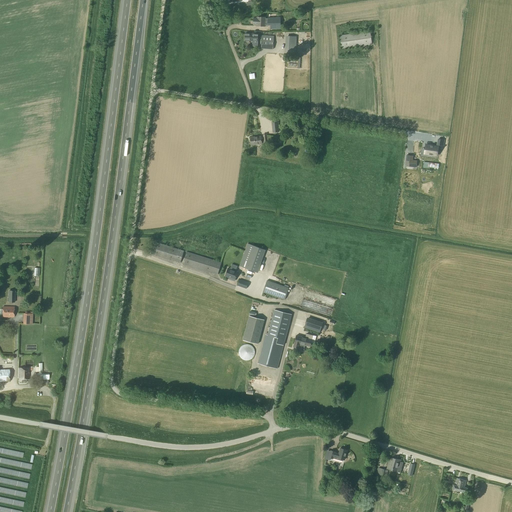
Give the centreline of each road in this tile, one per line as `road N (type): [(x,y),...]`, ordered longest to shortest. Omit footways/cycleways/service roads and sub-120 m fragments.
road 1 (unclassified): [(273,431),(268,417),(127,397),(112,386),(152,90),(439,136)]
road 2 (trunk): [(127,0),(50,511)]
road 3 (trunk): [(66,511),(142,0)]
road 4 (unclassified): [(511,483),(315,426),(273,431)]
road 5 (unclassified): [(273,431),(178,447),(41,425)]
